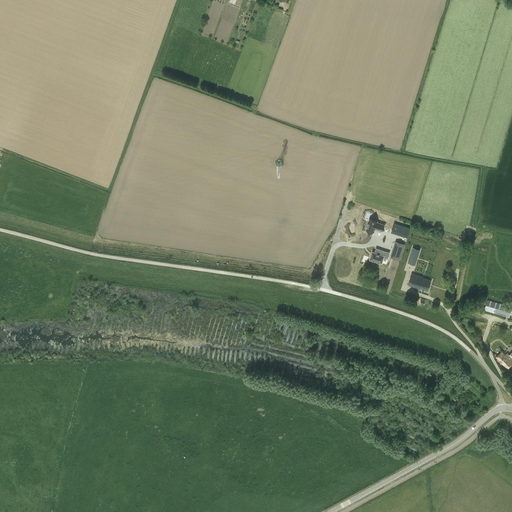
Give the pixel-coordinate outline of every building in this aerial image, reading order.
[(379,222),(371,220),(368,230),(375,233),(376,229),(383,232),(385,226),(378,224),(379,222)] [(411,230),(395,224),(392,233),(408,238),(411,230)] [(405,245),(397,242),(392,257),(401,260),(405,245)] [(389,259),(391,253),(378,249),(377,249),(376,253),(374,252),(372,260),(383,264),(383,263),(385,258),(389,259)] [(412,251),(408,262),(412,264),(413,260),(416,261),(419,253),(412,251)] [(412,273),(408,285),(419,288),(419,287),(428,290),(431,280),(422,277),(422,276),(412,273)] [(498,301),(488,298),(485,310),(509,317),(511,317),(511,305),(511,307),(503,304),(498,303),(498,301)] [(507,369),(511,363),(511,352),(510,354),(507,352),(506,354),(502,351),(496,357),(507,369)]
